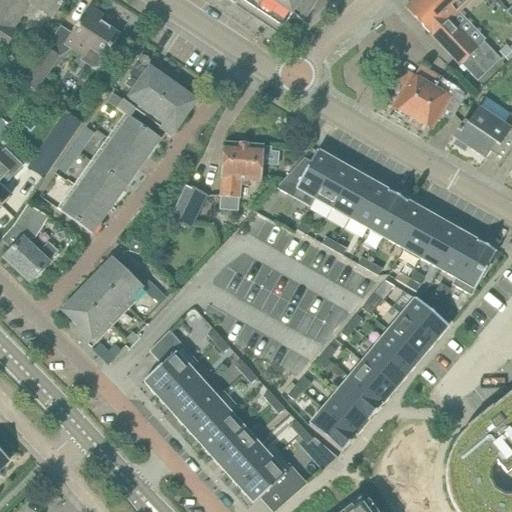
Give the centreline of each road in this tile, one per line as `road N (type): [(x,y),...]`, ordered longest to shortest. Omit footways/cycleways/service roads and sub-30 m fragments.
road 1 (unclassified): [(34,317),(159,174),(246,52)]
road 2 (unclassified): [(511,210),(288,78)]
road 3 (residential): [(169,458),(34,317)]
